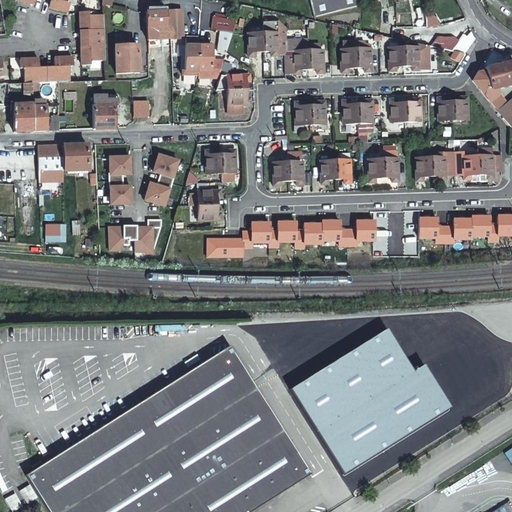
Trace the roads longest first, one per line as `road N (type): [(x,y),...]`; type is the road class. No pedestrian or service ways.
road 1 (unknown): [(343,511),(231,337),(194,336),(37,373)]
road 2 (residential): [(253,134),(254,190),(270,201),(503,194),(511,186)]
road 3 (residential): [(489,33),(455,82),(273,89),(253,134)]
road 4 (residential): [(0,141),(253,134)]
road 5 (residential): [(363,511),(511,417)]
